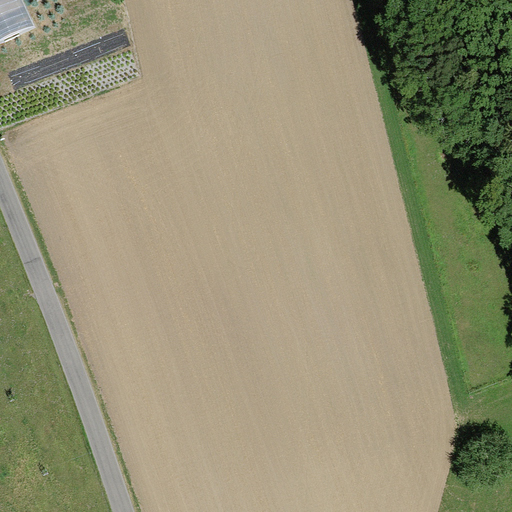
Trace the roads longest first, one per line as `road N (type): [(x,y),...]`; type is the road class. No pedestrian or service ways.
road 1 (unclassified): [(0,181),(121,511)]
road 2 (track): [(511,201),(440,85),(410,0)]
